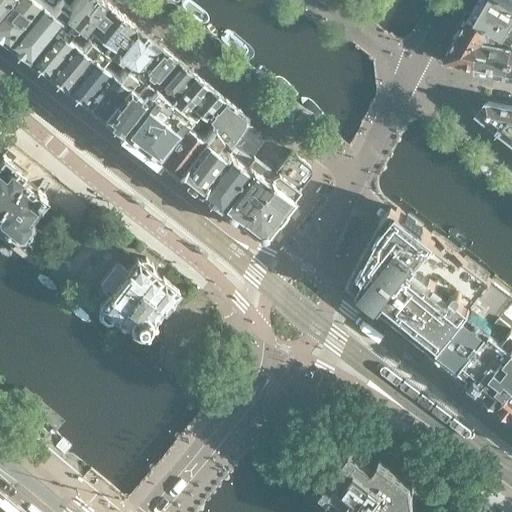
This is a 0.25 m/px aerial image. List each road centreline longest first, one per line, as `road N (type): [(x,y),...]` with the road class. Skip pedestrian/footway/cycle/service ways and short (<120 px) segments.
road 1 (unclassified): [(0,104),(202,266),(264,328)]
road 2 (residential): [(353,177),(126,0)]
road 3 (unclassified): [(511,439),(324,286)]
road 4 (unclassified): [(264,328),(250,385),(149,511)]
road 5 (residential): [(511,157),(412,75)]
